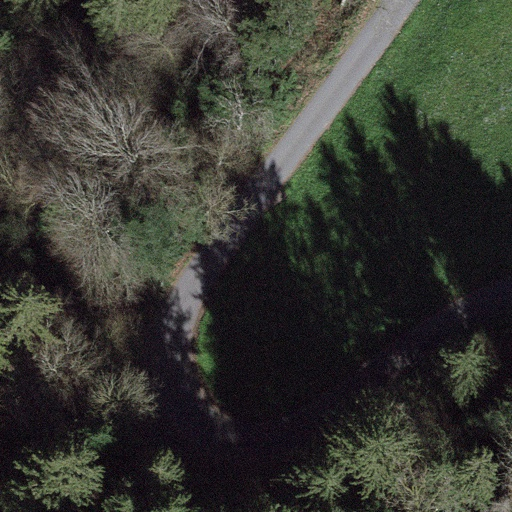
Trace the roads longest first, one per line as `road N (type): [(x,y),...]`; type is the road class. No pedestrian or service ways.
road 1 (unclassified): [(511,288),(421,336),(277,438),(211,443),(169,409),(163,350),(183,295),(392,0)]
road 2 (unclassified): [(0,142),(93,0)]
